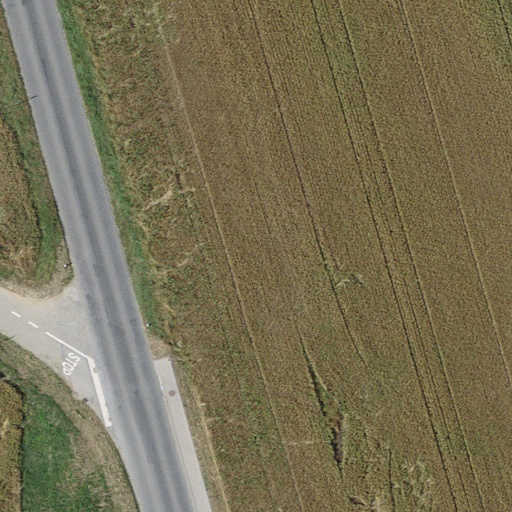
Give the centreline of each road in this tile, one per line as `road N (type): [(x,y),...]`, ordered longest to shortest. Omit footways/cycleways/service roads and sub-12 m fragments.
road 1 (tertiary): [(124,357),(27,0)]
road 2 (tertiary): [(166,511),(124,357)]
road 3 (unclassified): [(0,308),(60,349),(124,357)]
